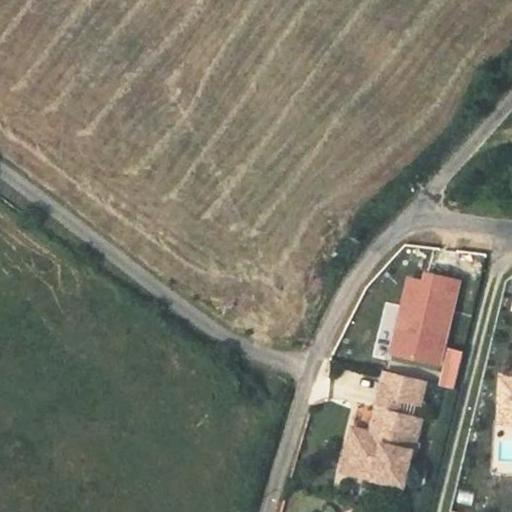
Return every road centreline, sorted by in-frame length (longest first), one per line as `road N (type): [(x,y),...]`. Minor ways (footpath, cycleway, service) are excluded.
road 1 (residential): [(260,511),(315,355),(352,283),(414,215)]
road 2 (unclassified): [(511,97),(414,215)]
